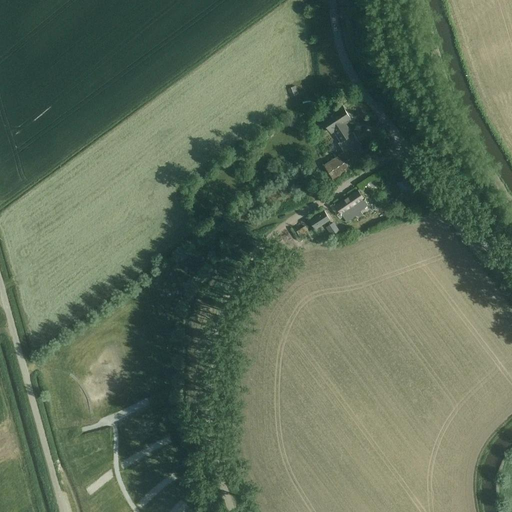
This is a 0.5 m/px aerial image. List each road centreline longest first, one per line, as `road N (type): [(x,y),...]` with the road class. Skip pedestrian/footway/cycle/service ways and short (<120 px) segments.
road 1 (unclassified): [(232,511),(208,415),(223,303),(271,237),(406,147)]
road 2 (unclassified): [(63,511),(0,282)]
road 3 (unclassified): [(511,277),(406,147)]
road 4 (unclassified): [(337,0),(353,77),(406,147)]
